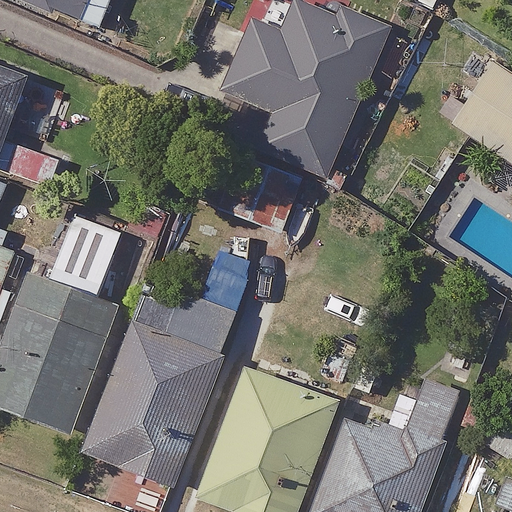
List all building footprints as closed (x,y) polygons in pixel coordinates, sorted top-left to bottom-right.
[(32,0),(106,29),(117,0),(32,0)] [(365,0),(347,0),(347,2),(342,0),(266,0),(228,90),(235,93),(219,130),(329,178),(400,15),(365,0)] [(511,72),(496,62),(457,123),(511,158),(511,72)] [(0,158),(29,79),(0,68),(0,158)] [(300,190),(242,168),(226,210),(284,232),(300,190)] [(220,210),(187,198),(168,252),(201,263),(220,210)] [(126,234),(75,215),(51,279),(36,274),(1,366),(0,365),(0,403),(69,430),(117,305),(101,299),(126,234)] [(243,314),(186,291),(169,334),(136,320),(85,448),(176,484),(243,314)] [(423,511),(474,359),(439,347),(423,397),(402,390),(390,428),(349,415),(317,511),(423,511)] [(299,511),(342,394),(253,362),(204,497),(246,511),(299,511)] [(511,511),(511,466),(508,465),(493,502),(511,508),(511,511)]
